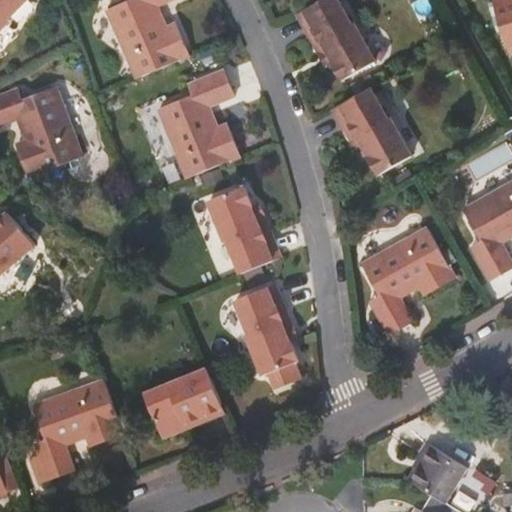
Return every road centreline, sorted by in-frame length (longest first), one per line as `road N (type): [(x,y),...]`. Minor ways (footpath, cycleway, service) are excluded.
road 1 (residential): [(349,427),(314,191),(242,0)]
road 2 (residential): [(149,511),(349,427)]
road 3 (residential): [(349,427),(511,341)]
